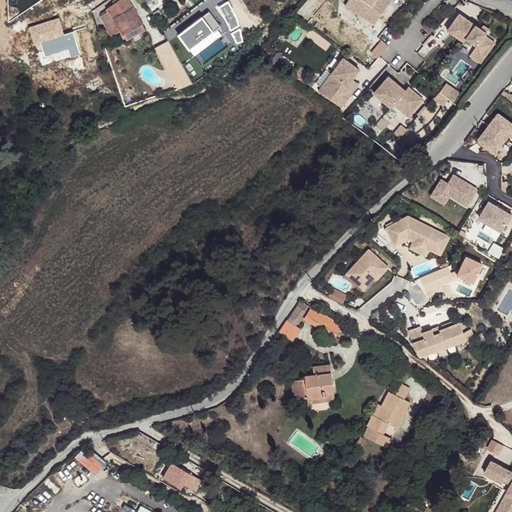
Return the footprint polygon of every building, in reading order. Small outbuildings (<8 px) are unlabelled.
[(123,38),(142,27),(126,0),(108,13),(109,15),(119,31),(122,35),(123,38)] [(389,0),(350,0),(346,5),(376,26),(392,2),(389,0)] [(231,28),(240,25),(238,15),(235,6),(232,1),(222,5),(231,28)] [(75,10),(64,16),(66,20),(71,25),(80,19),(75,10)] [(119,31),(109,15),(101,20),(110,36),(119,31)] [(88,16),(71,25),(66,20),(52,27),(52,29),(46,32),(40,35),(43,40),(39,42),(42,47),(48,45),(46,41),(49,39),(48,38),(55,34),(56,35),(59,33),(67,48),(96,32),(88,16)] [(204,16),(180,34),(190,49),(215,32),(204,16)] [(487,37),(460,16),(448,33),(465,45),(467,42),(477,49),(472,56),(483,64),(496,47),(485,39),(487,37)] [(146,33),(142,27),(123,38),(127,44),(146,33)] [(113,40),(122,35),(119,31),(110,36),(113,40)] [(43,40),(40,35),(34,40),(38,47),(41,45),(39,42),(43,40)] [(371,53),(378,59),(389,47),(382,41),(371,53)] [(169,70),(173,68),(177,65),(165,44),(157,48),(169,70)] [(472,56),(470,58),(481,66),(483,64),(472,56)] [(321,87),(319,90),(341,107),(351,95),(344,90),(350,83),(360,70),(344,58),(331,73),(321,87)] [(177,65),(173,68),(178,78),(173,80),(179,90),(188,85),(177,65)] [(316,82),(321,87),(331,73),(326,69),(316,82)] [(116,84),(112,71),(106,73),(107,77),(105,78),(108,87),(116,84)] [(388,78),(374,94),(391,109),(394,105),(408,118),(422,101),(408,89),(405,92),(388,78)] [(350,83),(344,90),(351,95),(356,87),(350,83)] [(460,95),(446,85),(440,93),(453,105),(460,95)] [(293,102),(277,104),(277,109),(304,106),(303,97),(293,98),(293,102)] [(73,110),(79,122),(86,118),(84,114),(90,111),(86,103),(73,110)] [(511,134),(511,124),(496,113),(477,139),(497,154),(511,134)] [(435,190),(448,198),(450,195),(467,206),(477,189),(453,175),(448,183),(442,179),(435,190)] [(435,190),(431,196),(444,205),(448,198),(435,190)] [(511,217),(511,213),(492,202),(482,218),(503,232),(511,217)] [(405,218),(386,229),(396,247),(409,240),(414,242),(430,250),(441,256),(450,237),(422,223),(408,223),(405,218)] [(430,250),(414,242),(411,249),(427,257),(430,250)] [(347,274),(354,280),(357,276),(368,286),(375,277),(379,274),(382,276),(389,268),(369,250),(347,274)] [(421,278),(427,292),(455,280),(449,266),(443,269),(421,278)] [(357,276),(354,280),(364,290),(368,286),(357,276)] [(334,289),(330,298),(343,304),(348,296),(334,289)] [(298,326),(308,307),(301,302),(288,321),(298,326)] [(313,310),(308,318),(340,335),(344,327),(313,310)] [(340,335),(308,318),(306,321),(338,339),(340,335)] [(280,332),(293,340),(301,328),(298,326),(288,321),(280,332)] [(424,340),(412,343),(420,358),(469,342),(476,339),(474,332),(466,334),(462,324),(441,332),(439,327),(432,329),(433,331),(422,334),(424,340)] [(409,332),(412,343),(424,340),(422,334),(420,328),(409,332)] [(486,351),(482,346),(473,354),(477,359),(486,351)] [(312,401),(312,402),(328,399),(328,396),(338,394),(334,368),(317,370),(318,378),(309,379),(309,382),(296,384),(298,403),(312,401)] [(402,385),(396,396),(405,401),(411,389),(402,385)] [(375,417),(372,415),(366,426),(367,427),(363,436),(377,443),(382,435),(388,424),(396,428),(410,403),(405,401),(396,396),(389,392),(381,406),(375,417)] [(328,399),(312,402),(312,406),(339,403),(338,394),(328,396),(328,399)] [(378,405),(372,415),(375,417),(381,406),(378,405)] [(382,435),(377,443),(386,448),(390,439),(382,435)] [(490,450),(498,454),(503,444),(495,440),(490,450)] [(511,511),(511,472),(492,462),(485,474),(503,484),(505,481),(511,484),(511,485),(508,493),(498,511),(511,511)] [(187,475),(170,465),(161,480),(179,490),(181,486),(187,475)] [(192,492),(198,481),(187,475),(181,486),(192,492)] [(498,511),(508,493),(502,489),(489,511),(498,511)] [(165,511),(145,501),(138,511),(165,511)]
